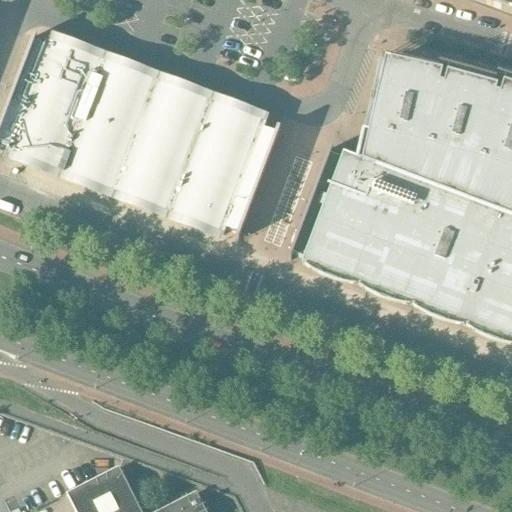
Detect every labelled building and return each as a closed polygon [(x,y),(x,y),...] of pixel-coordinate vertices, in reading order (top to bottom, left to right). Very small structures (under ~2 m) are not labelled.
[(462,0),(490,10),(493,0),(462,0)] [(511,18),(511,0),(493,0),(490,10),(511,18)] [(277,130),(275,135),(263,131),(265,126),(48,43),(45,49),(34,45),(36,39),(33,38),(31,45),(31,46),(0,128),(0,144),(8,148),(6,154),(224,236),(226,230),(237,234),(235,241),(238,242),(241,234),(240,234),(276,138),(277,138),(280,131),(277,130)] [(330,150),(288,261),(290,262),(293,256),(303,260),(301,266),(511,345),(511,87),(503,85),(499,97),(495,95),(497,89),(447,75),(443,87),(439,86),(442,74),(390,62),(385,84),(373,81),(356,160),(343,155),(341,161),(330,157),(332,151),(330,150)] [(204,511),(196,495),(161,511),(140,511),(119,469),(66,496),(73,511),(204,511)]
